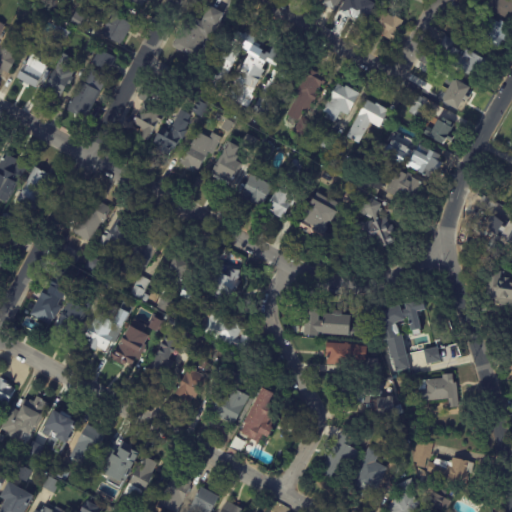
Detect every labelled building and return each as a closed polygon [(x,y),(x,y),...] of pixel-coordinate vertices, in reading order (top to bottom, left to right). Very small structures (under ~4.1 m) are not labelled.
[(146,0),(142,8),(129,1),(123,11),(112,5),(114,0),(146,0)] [(341,0),(335,12),(321,5),(324,0),(341,0)] [(372,14),(365,10),(360,19),(356,17),(352,23),(341,16),(350,0),(365,0),(377,6),(373,14),(372,14)] [(511,0),(511,14),(509,13),(506,19),(486,8),(490,0),(511,0)] [(459,12),(465,1),(478,8),(472,19),(459,12)] [(102,5),(107,8),(103,17),(95,13),(100,4),(102,5)] [(212,8),(224,15),(200,57),(175,43),(188,22),(196,26),(199,21),(201,22),(210,7),(212,8)] [(86,19),(87,19),(84,23),(83,23),(80,29),(69,22),(72,16),(73,16),(75,13),(86,19)] [(382,38),(380,37),(382,32),(376,30),(383,14),(395,19),(395,18),(403,21),(393,43),(382,38)] [(128,32),(122,44),(101,32),(109,19),(110,20),(113,15),(132,25),(128,32)] [(471,36),(479,20),(488,25),(491,19),(500,23),(501,21),(511,26),(511,29),(505,43),(502,41),(499,48),(498,47),(496,50),(488,45),(486,49),(478,44),(480,41),(471,36)] [(68,40),(53,32),(58,22),(73,30),(68,40)] [(25,48),(20,57),(18,56),(9,73),(4,70),(2,73),(0,71),(0,47),(11,25),(22,31),(15,43),(25,48)] [(258,44),(260,46),(259,49),(263,52),(262,54),(265,56),(267,53),(269,55),(273,48),(278,51),(277,54),(283,57),(282,60),(285,62),(283,65),(291,70),(285,82),(278,78),(274,85),(280,88),(276,97),(272,95),(269,100),(274,103),(265,119),(253,112),(269,82),(270,83),(274,76),(273,75),(277,68),(266,63),(262,70),(265,72),(263,74),(265,75),(262,79),(261,79),(252,95),(255,97),(248,109),(224,96),(228,89),(230,90),(250,55),(248,55),(249,53),(243,49),(225,81),(228,83),(222,95),(209,88),(215,76),(218,77),(226,62),(222,60),(227,51),(231,53),(234,48),(231,47),(238,33),(244,36),(246,34),(257,40),(255,43),(258,44)] [(455,43),(450,51),(451,51),(453,48),(460,52),(458,55),(462,57),(466,50),(491,64),(482,81),(473,75),(471,78),(443,62),(448,51),(440,47),(445,37),(455,43)] [(93,56),(83,50),(89,40),(99,45),(93,56)] [(60,98),(57,95),(55,98),(43,91),(46,86),(44,85),(64,52),(72,58),(67,67),(75,71),(72,76),(74,77),(71,83),(68,82),(60,98)] [(112,56),(116,59),(111,68),(100,62),(105,52),(112,56)] [(48,67),(37,88),(16,77),(28,56),(48,67)] [(98,72),(96,77),(101,79),(96,88),(100,90),(87,115),(82,112),(80,116),(66,108),(81,81),(82,81),(90,67),(98,71),(98,72)] [(318,74),(329,80),(325,87),(322,85),(316,95),(318,96),(309,113),(304,111),(298,122),(287,116),(300,93),(297,92),(306,75),(312,78),(315,73),(318,74)] [(470,91),(466,97),(470,100),(468,103),(464,101),(463,102),(464,103),(463,104),(458,112),(444,104),(445,102),(434,95),(437,90),(446,95),(451,87),(442,82),(445,76),(456,83),(457,82),(470,90),(470,91)] [(360,95),(348,117),(340,113),(334,123),(326,119),(328,115),(323,112),(338,85),(345,89),(346,87),(360,95)] [(101,97),(104,98),(101,106),(96,103),(99,96),(101,97)] [(417,96),(430,102),(425,111),(423,110),(422,112),(421,111),(417,117),(409,113),(412,107),(411,106),(417,96)] [(208,105),(202,117),(191,112),(198,99),(208,105)] [(378,105),(389,111),(385,118),(388,120),(384,126),(382,125),(379,129),(370,124),(359,144),(355,142),(354,143),(351,141),(346,138),(367,101),(376,106),(377,104),(378,105)] [(142,134),(144,130),(132,123),(145,103),(166,115),(161,124),(158,122),(152,133),(153,134),(149,141),(141,136),(142,134)] [(190,114),(192,114),(188,122),(190,123),(186,129),(189,131),(184,140),(181,138),(175,150),(173,149),(171,155),(160,149),(162,146),(155,143),(163,127),(173,133),(176,127),(174,126),(183,109),(190,114)] [(229,131),(221,127),(227,118),(234,123),(229,131)] [(453,138),(454,138),(452,143),(447,140),(444,147),(424,135),(428,128),(433,131),(439,121),(443,124),(446,120),(455,126),(450,135),(453,138)] [(222,138),(214,155),(208,152),(199,170),(191,166),(190,168),(180,163),(185,155),(186,155),(198,131),(210,138),(213,133),(222,138)] [(254,152),(243,145),(251,131),(262,138),(254,152)] [(328,135),(339,141),(333,154),(320,147),(327,135),(328,135)] [(420,146),(445,159),(434,182),(384,157),(392,141),(408,149),(408,150),(414,153),(414,151),(417,152),(420,146)] [(275,148),(267,163),(255,157),(263,142),(275,148)] [(237,167),(240,168),(236,176),(232,174),(229,180),(222,176),(218,183),(210,178),(221,159),(218,158),(223,149),(236,157),(232,164),(237,167)] [(7,154),(17,159),(13,166),(15,167),(19,160),(28,165),(11,195),(10,195),(6,202),(0,198),(0,161),(5,152),(7,154)] [(300,189),(301,190),(292,205),(291,204),(282,218),(272,212),(273,211),(266,207),(285,173),(286,174),(295,158),(304,163),(295,178),(301,182),(297,188),(300,189)] [(49,173),(54,176),(49,186),(47,185),(35,210),(17,201),(35,166),(49,173)] [(256,176),(273,185),(262,204),(257,201),(255,204),(248,200),(248,201),(240,196),(252,173),(256,176)] [(394,198),(386,193),(398,173),(407,177),(405,181),(423,191),(415,205),(398,195),(395,198),(394,198)] [(307,191),(301,188),(307,176),(314,180),(307,191)] [(381,185),(383,187),(378,196),(361,186),(367,177),(381,185)] [(354,207),(343,201),(348,191),(352,193),(356,187),(365,192),(356,208),(354,207)] [(376,197),(370,207),(360,201),(366,191),(376,197)] [(338,211),(332,221),(329,220),(326,225),(329,226),(325,231),(330,234),(326,242),(299,227),(304,217),(305,218),(309,212),(307,210),(317,192),(329,199),(330,197),(342,204),(338,211)] [(359,214),(373,220),(381,203),(367,197),(359,214)] [(102,203),(112,208),(103,223),(101,222),(90,242),(73,232),(80,220),(76,218),(83,206),(86,208),(91,198),(96,201),(97,200),(102,203)] [(12,219),(8,227),(0,222),(0,219),(3,212),(13,217),(12,219)] [(129,218),(141,225),(134,237),(130,235),(117,259),(105,252),(107,250),(102,247),(121,214),(129,218)] [(484,227),(496,235),(504,224),(492,215),(484,227)] [(497,240),(510,215),(511,216),(511,255),(510,254),(511,250),(511,246),(508,244),(503,254),(492,249),(497,240)] [(356,227),(387,216),(390,225),(393,224),(398,241),(376,249),(373,244),(361,248),(360,243),(364,241),(362,237),(358,238),(356,227)] [(7,230),(2,239),(0,237),(0,224),(8,229),(7,230)] [(167,240),(164,245),(160,243),(145,267),(138,263),(130,276),(121,271),(137,244),(140,247),(142,243),(139,241),(142,235),(151,240),(155,233),(167,240)] [(77,251),(78,252),(77,254),(80,256),(76,264),(61,256),(66,246),(77,251)] [(180,281),(159,268),(169,251),(191,264),(181,281),(180,281)] [(93,257),(102,262),(96,274),(85,268),(91,256),(93,257)] [(241,270),(243,270),(238,279),(241,280),(238,287),(236,286),(231,297),(225,294),(222,300),(214,296),(216,291),(207,287),(215,269),(227,275),(230,270),(232,271),(233,268),(241,270)] [(511,305),(496,303),(496,299),(488,298),(490,279),(487,279),(488,273),(490,273),(491,269),(502,271),(501,280),(511,281),(511,305)] [(150,280),(141,299),(130,293),(140,275),(150,280)] [(40,317),(36,315),(38,312),(33,308),(43,291),(47,294),(55,280),(66,287),(64,290),(69,293),(66,298),(63,296),(48,322),(40,317)] [(105,294),(95,290),(100,280),(110,284),(105,294)] [(180,294),(186,283),(201,292),(195,303),(180,294)] [(68,333),(58,328),(73,302),(80,306),(85,296),(94,301),(74,336),(68,333)] [(159,304),(163,296),(174,301),(168,312),(157,307),(159,304)] [(131,314),(121,308),(127,298),(137,304),(131,314)] [(426,309),(418,310),(422,328),(412,330),(409,317),(404,318),(402,310),(407,309),(406,303),(424,299),(427,309),(426,309)] [(115,323),(118,324),(112,334),(114,335),(105,351),(97,347),(96,350),(87,346),(90,339),(85,336),(97,313),(104,317),(108,308),(119,314),(115,322),(115,323)] [(308,308),(321,309),(320,321),(325,321),(325,313),(334,314),(334,310),(343,311),(343,315),(351,315),(351,328),(356,328),(357,317),(365,318),(364,338),(350,337),(350,335),(319,333),(319,336),(305,335),(307,308),(308,308)] [(395,372),(388,341),(386,342),(376,314),(389,309),(395,324),(397,323),(400,332),(398,332),(399,335),(403,333),(410,368),(395,372)] [(249,325),(244,334),(246,335),(247,334),(249,335),(248,337),(252,339),(244,352),(220,339),(219,340),(203,331),(205,328),(201,326),(208,312),(211,314),(214,310),(230,319),(232,316),(237,319),(235,322),(242,326),(244,321),(249,325)] [(156,318),(165,323),(160,333),(149,327),(155,317),(156,318)] [(144,334),(143,335),(140,341),(144,343),(140,352),(142,353),(139,359),(136,358),(133,366),(125,362),(124,365),(111,359),(116,349),(118,350),(130,325),(137,328),(140,323),(148,326),(144,334)] [(194,351),(182,346),(188,333),(193,336),(195,331),(201,334),(194,351)] [(176,347),(173,352),(172,352),(169,358),(175,362),(169,370),(168,369),(160,382),(157,380),(155,383),(149,379),(151,377),(143,372),(148,364),(150,365),(160,348),(161,349),(163,347),(160,345),(163,341),(166,343),(167,341),(165,339),(167,336),(168,337),(170,334),(179,340),(175,347),(176,347)] [(366,361),(357,360),(356,366),(327,364),(328,357),(326,357),(327,343),(367,347),(366,361)] [(424,350),(438,347),(442,361),(427,364),(424,350)] [(223,372),(216,368),(222,356),(232,361),(226,373),(223,372)] [(370,357),(379,357),(379,368),(369,368),(369,357),(370,357)] [(185,399),(175,394),(190,366),(197,369),(196,372),(207,377),(195,399),(188,395),(185,399)] [(458,385),(460,407),(450,408),(449,398),(420,401),(418,381),(443,378),(443,375),(453,374),(454,383),(457,382),(458,385)] [(9,383),(8,385),(13,388),(13,389),(16,390),(7,406),(0,402),(0,380),(1,379),(9,383)] [(370,403),(364,403),(364,404),(347,403),(348,396),(344,395),(345,382),(383,384),(382,396),(371,396),(370,403)] [(244,407),(233,425),(209,410),(220,391),(227,396),(233,386),(250,397),(244,407)] [(272,406),(269,411),(275,414),(271,422),(276,425),(269,437),(263,435),(259,443),(241,433),(243,428),(244,428),(247,423),(245,421),(263,387),(275,393),(270,402),(273,404),(272,406)] [(354,397),(356,412),(367,411),(364,395),(354,397)] [(379,414),(378,398),(388,397),(388,396),(394,395),(396,412),(379,414)] [(40,397),(43,399),(42,400),(49,404),(36,428),(34,427),(26,442),(23,440),(22,443),(6,434),(7,432),(1,429),(12,407),(19,411),(23,404),(26,406),(30,399),(34,402),(37,396),(40,397)] [(401,404),(404,412),(398,414),(396,406),(401,404)] [(56,435),(58,430),(56,429),(56,431),(53,429),(53,428),(47,424),(54,411),(60,413),(61,410),(72,416),(71,420),(76,422),(66,441),(56,435)] [(88,425),(105,435),(89,465),(78,459),(77,461),(70,457),(87,425),(88,425)] [(321,472),(343,429),(345,431),(347,426),(355,431),(353,434),(356,436),(350,446),(362,452),(358,461),(354,459),(342,483),(321,472)] [(38,443),(44,445),(36,458),(26,452),(33,440),(38,443)] [(433,445),(430,458),(427,458),(426,464),(413,461),(417,440),(433,444),(433,445)] [(117,442),(127,448),(128,446),(139,453),(132,465),(129,464),(123,474),(116,470),(114,474),(105,469),(108,463),(109,464),(114,456),(109,453),(116,441),(117,442)] [(380,454),(376,462),(388,468),(371,502),(359,496),(362,492),(350,486),(370,447),(380,453),(380,454)] [(158,464),(152,474),(154,475),(145,491),(146,492),(142,499),(139,497),(139,496),(127,489),(139,467),(140,467),(142,464),(142,463),(143,461),(144,462),(146,457),(158,464)] [(469,461),(469,462),(475,463),(472,474),(469,473),(467,484),(445,479),(428,471),(431,462),(434,463),(436,459),(452,462),(453,457),(469,461)] [(24,476),(15,470),(21,460),(30,465),(24,476)] [(71,470),(65,481),(54,475),(60,464),(71,470)] [(107,480),(100,493),(88,487),(96,474),(107,480)] [(193,483),(191,486),(191,487),(178,511),(173,511),(160,505),(175,474),(193,483)] [(43,487),(48,476),(60,482),(54,493),(43,487)] [(387,511),(390,505),(395,495),(398,496),(399,494),(396,486),(413,478),(416,484),(411,488),(416,501),(420,502),(415,511),(387,511)] [(10,483),(33,496),(23,511),(0,511),(0,509),(5,500),(0,497),(8,482),(10,483)] [(447,501),(442,511),(438,509),(437,511),(439,511),(423,511),(434,491),(438,493),(440,488),(443,490),(444,487),(448,490),(444,497),(448,499),(447,501)] [(210,492),(219,497),(210,511),(188,511),(202,488),(210,492)] [(103,509),(101,511),(80,511),(86,500),(103,508),(103,509)] [(227,502),(245,511),(244,511),(221,511),(227,501),(227,502)]
